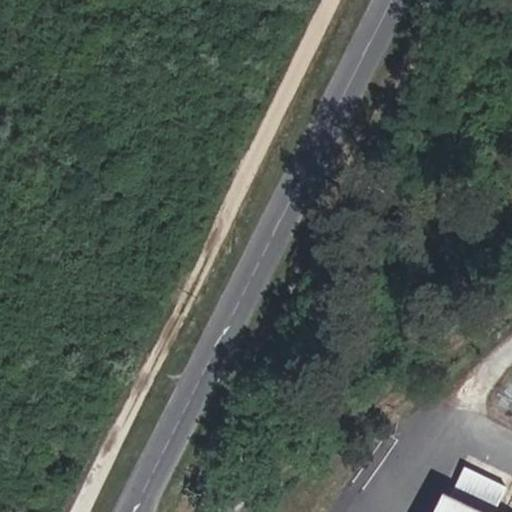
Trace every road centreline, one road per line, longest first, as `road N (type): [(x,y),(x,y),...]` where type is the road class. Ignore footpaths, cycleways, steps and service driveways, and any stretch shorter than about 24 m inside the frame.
road 1 (unclassified): [(392,0),(128,511)]
road 2 (unknown): [(242,511),(374,390),(511,289)]
